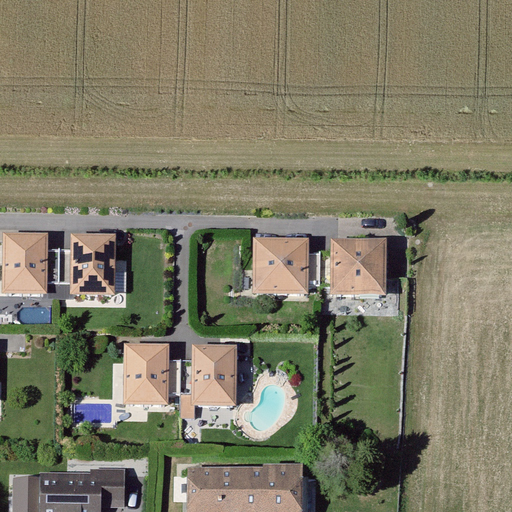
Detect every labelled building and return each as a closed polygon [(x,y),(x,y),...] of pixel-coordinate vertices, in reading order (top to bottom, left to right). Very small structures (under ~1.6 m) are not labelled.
[(48,246),(3,244),(0,304),(45,305),(48,246)] [(115,248),(70,246),(68,306),(113,308),(115,248)] [(385,251),(330,250),(329,305),(384,306),(385,251)] [(311,252),(256,251),(255,306),(310,307),(311,252)] [(171,357),(126,355),(124,414),(169,416),(171,357)] [(236,357),(191,355),(188,415),(233,416),(236,357)] [(87,481),(37,479),(35,511),(97,511),(131,511),(132,474),(87,473),(87,481)] [(298,511),(299,478),(185,477),(184,511),(298,511)]
